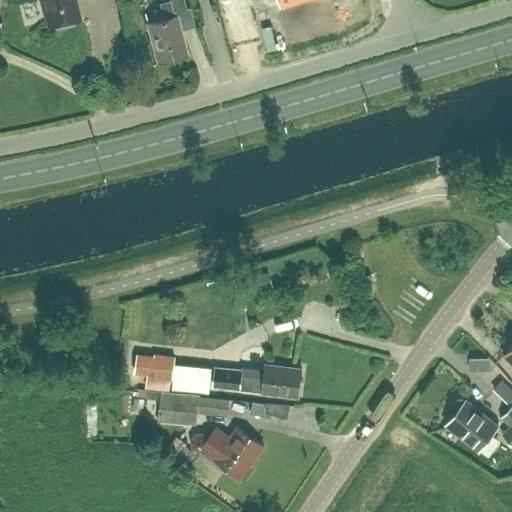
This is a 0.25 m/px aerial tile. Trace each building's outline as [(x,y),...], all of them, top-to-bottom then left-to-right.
[(40,0),(47,26),(78,18),(73,0),(40,0)] [(165,0),(159,2),(163,18),(145,22),(156,61),(185,53),(178,29),(192,26),(187,7),(184,8),(181,0),(165,0)] [(511,344),(502,354),(511,363),(511,344)] [(175,356),(137,353),(135,373),(151,374),(149,387),(208,392),(210,373),(173,369),(175,356)] [(301,368),(265,363),(263,376),(242,374),(242,370),(215,367),(213,384),(261,390),(261,392),(297,396),(301,368)] [(511,384),(505,378),(496,388),(511,402),(511,384)] [(229,397),(139,389),(139,397),(160,399),(159,419),(196,423),(197,412),(228,414),(229,397)] [(498,424),(466,398),(445,424),(478,449),(498,424)] [(511,408),(503,417),(511,425),(502,434),(511,443),(511,408)] [(263,444),(237,426),(229,437),(215,426),(208,437),(207,435),(205,434),(204,433),(203,433),(201,433),(200,433),(198,433),(197,433),(195,434),(194,435),(193,436),(192,438),(191,440),(191,441),(191,442),(191,444),(191,445),(191,446),(192,447),(194,449),(195,450),(196,450),(197,451),(200,448),(214,458),(240,477),(263,444)]
